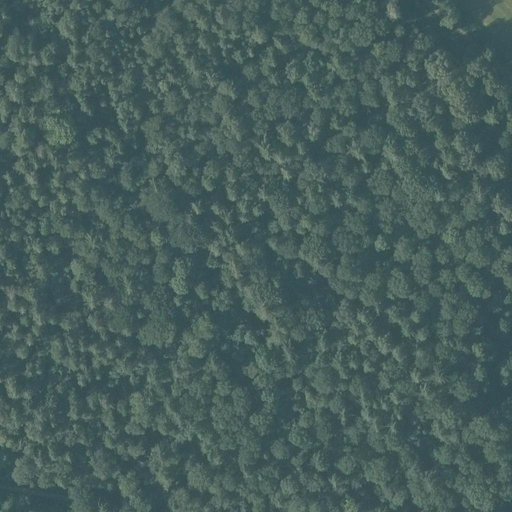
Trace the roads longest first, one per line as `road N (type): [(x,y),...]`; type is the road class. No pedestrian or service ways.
road 1 (track): [(414,0),(492,135),(511,189)]
road 2 (track): [(0,485),(128,511)]
